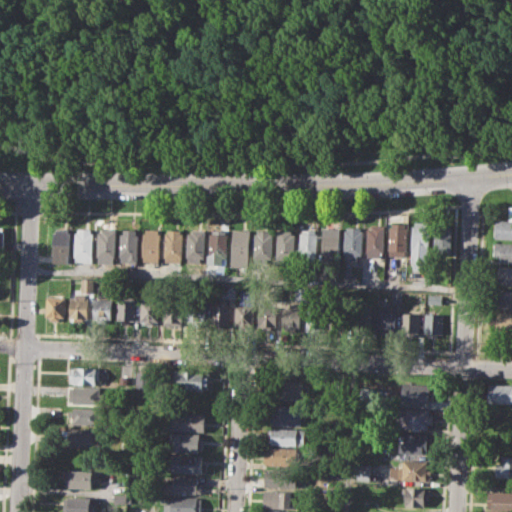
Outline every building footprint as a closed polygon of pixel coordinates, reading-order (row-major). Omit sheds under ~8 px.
[(496,218),(511,218),(511,238),(495,237),(496,218)] [(434,251),(436,220),(452,221),(450,252),(434,251)] [(410,260),(412,225),(415,225),(415,221),(430,222),(428,261),(410,260)] [(388,254),(390,226),(393,226),(393,222),(408,223),(406,255),(388,254)] [(367,255),(368,228),(372,228),(372,224),(384,225),(383,252),(380,252),(380,256),(367,255)] [(344,255),(345,229),(348,229),(348,226),(362,227),(360,256),(344,255)] [(54,231),(56,231),(57,227),(70,228),(70,232),(73,232),(71,263),(52,262),(54,231)] [(75,231),(78,232),(78,228),(92,228),(92,232),(95,233),(94,262),(75,261),(75,231)] [(98,232),(102,232),(102,228),(118,228),(116,263),(97,262),(98,232)] [(142,261),(144,232),(146,232),(146,228),(159,228),(159,233),(162,233),(161,262),(142,261)] [(188,261),(189,232),(192,232),(192,228),(206,229),(205,257),(201,257),(201,262),(188,261)] [(321,257),(322,231),(330,231),(330,228),(337,228),(337,232),(340,232),(339,258),(321,257)] [(119,261),(120,232),(124,232),(124,229),(135,229),(135,234),(139,235),(138,261),(119,261)] [(165,262),(166,231),(169,232),(169,229),(181,229),(181,233),(183,233),(182,263),(165,262)] [(233,229),(251,230),(249,265),(231,264),(233,229)] [(255,261),(256,232),(258,232),(258,229),(271,230),(271,233),(274,233),(273,262),(255,261)] [(277,261),(279,229),(293,230),(292,233),(296,233),(294,262),(277,261)] [(299,260),(300,232),(303,232),(303,229),(315,230),(315,233),(318,233),(316,261),(299,260)] [(210,230),(228,230),(227,264),(208,263),(210,230)] [(495,242),(511,242),(511,262),(500,262),(500,256),(494,256),(495,242)] [(494,265),(511,266),(511,286),(493,285),(494,265)] [(82,277),(94,277),(93,293),(81,292),(82,277)] [(222,283),(237,284),(237,298),(222,297),(222,283)] [(295,287),(310,288),(309,299),(295,299),(295,287)] [(235,324),(236,304),(240,304),(240,289),(255,289),(253,325),(235,324)] [(496,289),(511,289),(511,309),(494,308),(496,289)] [(393,290),(402,291),(401,303),(392,303),(393,290)] [(68,314),(70,293),(87,294),(86,297),(90,298),(89,316),(68,314)] [(428,294),(442,295),(441,304),(428,304),(428,294)] [(188,321),(188,295),(207,296),(206,322),(188,321)] [(46,296),(65,297),(64,320),(45,319),(46,296)] [(117,319),(118,296),(135,297),(134,320),(117,319)] [(94,297),(112,298),(111,318),(93,317),(94,297)] [(259,324),(260,297),(278,297),(277,325),(259,324)] [(140,320),(141,300),(161,300),(160,321),(155,321),(155,324),(146,324),(146,320),(140,320)] [(165,323),(166,300),(184,301),(183,324),(165,323)] [(318,300),(334,301),(333,328),(317,328),(318,300)] [(338,302),(352,303),(351,329),(337,329),(338,302)] [(289,303),(308,304),(307,327),(287,326),(289,303)] [(212,324),(213,304),(230,305),(229,324),(212,324)] [(356,305),(368,305),(368,311),(372,311),(372,335),(355,334),(356,305)] [(378,305),(396,306),(394,335),(377,335),(378,305)] [(402,311),(420,312),(419,335),(401,334),(402,311)] [(496,311),(511,311),(511,331),(492,330),(492,318),(496,318),(496,311)] [(425,313),(444,313),(443,333),(438,333),(438,337),(429,336),(429,333),(424,333),(425,313)] [(70,366),(100,367),(99,380),(96,380),(96,384),(69,383),(70,366)] [(174,369),(210,371),(209,389),(173,387),(174,369)] [(271,379),(305,380),(304,400),(271,399),(271,379)] [(403,382),(434,383),(433,396),(429,396),(429,401),(402,400),(403,382)] [(490,383),(511,384),(511,402),(488,401),(490,383)] [(69,385),(99,387),(98,403),(69,401),(69,385)] [(266,405),(302,406),(301,426),(266,425),(266,405)] [(68,409),(73,410),(73,406),(101,407),(100,425),(67,423),(68,409)] [(394,406),(429,408),(429,414),(433,414),(433,423),(429,422),(428,427),(393,425),(394,406)] [(171,411),(205,413),(204,431),(170,429),(171,411)] [(72,428),(98,430),(98,445),(71,443),(72,428)] [(269,428),(305,429),(304,445),(269,444),(269,428)] [(171,432),(203,434),(202,452),(171,450),(171,432)] [(400,433),(428,434),(427,452),(399,451),(400,433)] [(267,446),(296,447),(295,466),(266,464),(267,446)] [(173,454),(204,455),(204,472),(165,470),(166,458),(172,458),(173,454)] [(502,455),(511,455),(511,475),(496,474),(496,463),(501,463),(502,455)] [(403,459),(426,461),(426,469),(430,469),(430,480),(389,478),(390,466),(403,466),(403,459)] [(352,462),(370,463),(369,480),(351,478),(352,462)] [(265,468),(292,470),(292,487),(264,486),(265,468)] [(67,469),(96,471),(96,487),(66,486),(67,469)] [(174,476),(198,477),(198,482),(203,482),(203,492),(166,491),(166,480),(174,481),(174,476)] [(406,486),(429,487),(428,498),(423,498),(423,505),(406,504),(406,486)] [(264,490),(291,491),(291,509),(263,508),(264,490)] [(490,490),(511,490),(511,511),(494,511),(494,506),(489,505),(490,490)] [(115,492),(127,493),(127,503),(115,502),(115,492)] [(64,511),(65,496),(92,497),(92,511),(64,511)] [(172,496),(204,498),(203,511),(164,511),(164,502),(171,503),(172,496)]
